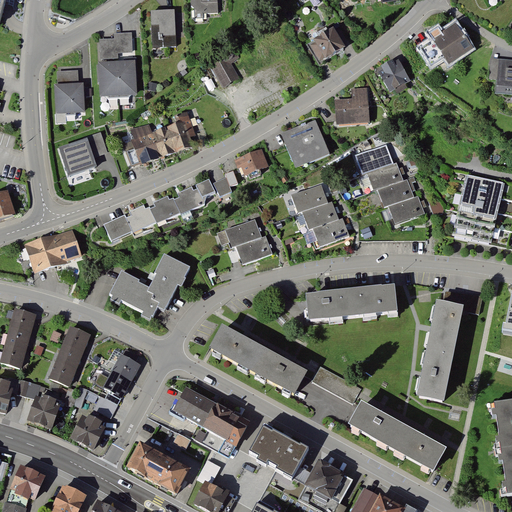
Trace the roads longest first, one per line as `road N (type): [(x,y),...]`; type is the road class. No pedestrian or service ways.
road 1 (residential): [(48,217),(230,147),(320,92),(430,0)]
road 2 (residential): [(168,355),(207,303),(278,275),(418,261),(511,273)]
road 3 (residential): [(168,355),(452,511)]
road 4 (residential): [(168,355),(54,303),(0,291)]
road 5 (residential): [(48,217),(32,106),(39,45)]
road 6 (residential): [(101,478),(168,355)]
